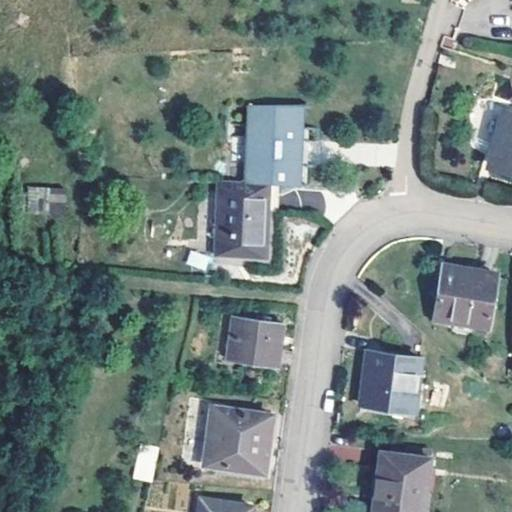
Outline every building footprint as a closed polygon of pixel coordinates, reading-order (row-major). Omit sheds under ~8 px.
[(511,171),(511,116),(505,115),(491,165),(511,171)] [(250,117),(240,116),(236,193),(246,194),(250,117)] [(294,140),(295,117),(250,117),(246,194),(264,196),(290,197),(290,178),(277,177),(278,155),(296,156),(298,141),(294,140)] [(40,193),(22,192),(21,218),(37,219),(40,193)] [(236,193),(212,192),(206,263),(257,267),(264,196),(246,194),(236,193)] [(487,325),(496,271),(443,263),(435,317),(487,325)] [(275,328),(225,323),(221,366),(271,372),(275,328)] [(366,349),(357,402),(412,409),(419,358),(366,349)] [(200,469),(257,476),(264,421),(206,414),(200,469)] [(132,478),(152,482),(159,448),(139,444),(132,478)] [(375,497),(379,497),(377,511),(420,511),(429,458),(379,450),(372,495),(375,497)]
